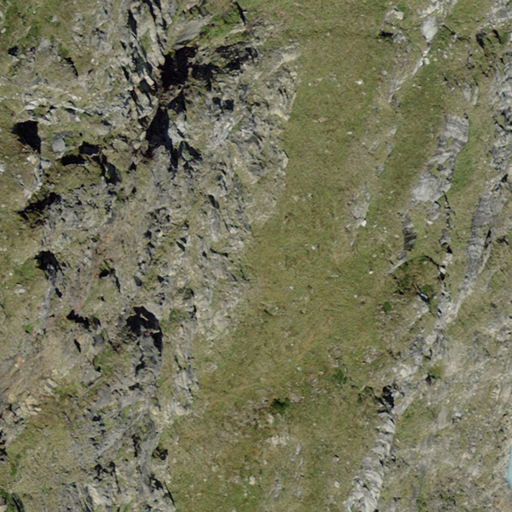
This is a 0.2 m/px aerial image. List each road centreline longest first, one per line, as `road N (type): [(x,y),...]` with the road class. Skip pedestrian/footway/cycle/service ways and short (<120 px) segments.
road 1 (track): [(389,0),(282,511)]
road 2 (track): [(352,511),(457,0)]
